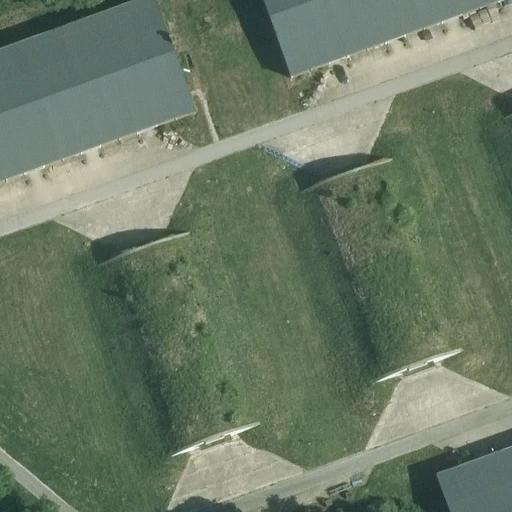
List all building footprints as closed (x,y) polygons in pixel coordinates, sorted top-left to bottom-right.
[(154,0),(128,0),(0,47),(0,186),(197,114),(154,0)] [(263,0),(290,76),(502,0),(263,0)] [(383,168),(295,194),(370,392),(455,360),(383,168)] [(188,234),(100,260),(175,458),(260,426),(188,234)] [(511,511),(511,447),(436,476),(449,511),(511,511)]
